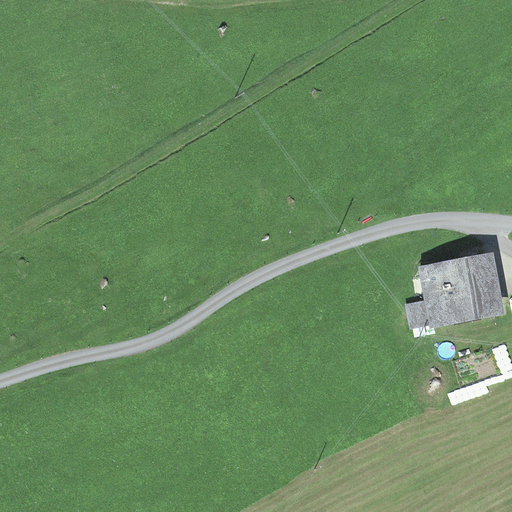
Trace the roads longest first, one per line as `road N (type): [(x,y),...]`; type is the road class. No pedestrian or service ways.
road 1 (unclassified): [(0,381),(155,338),(271,270),(389,229),(436,220),(511,225)]
road 2 (track): [(0,242),(410,0)]
